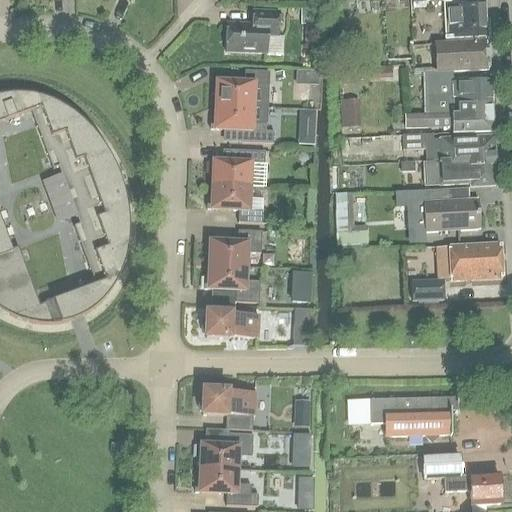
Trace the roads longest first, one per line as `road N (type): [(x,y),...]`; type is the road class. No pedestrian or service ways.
road 1 (residential): [(0,35),(101,39),(131,57),(172,111),(178,146),(165,371)]
road 2 (residential): [(511,365),(165,371)]
road 3 (residential): [(165,371),(16,381)]
road 4 (residential): [(165,371),(159,511)]
